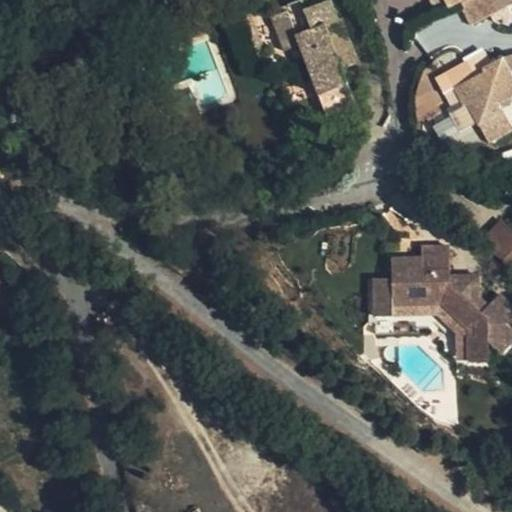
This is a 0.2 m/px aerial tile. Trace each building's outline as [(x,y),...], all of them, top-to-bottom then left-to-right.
[(301,45),(318,92),(327,116),(356,107),(342,70),(360,63),(348,31),(343,32),(338,20),(331,0),(299,0),(300,2),(270,12),(284,51),(286,50),(301,45)] [(511,6),(511,0),(463,0),(461,1),(463,8),(461,10),(470,27),(511,6)] [(237,37),(232,39),(242,66),(272,56),(256,13),(232,21),(237,37)] [(343,32),(348,31),(344,18),(338,20),(343,32)] [(226,23),(232,39),(237,37),(232,21),(226,23)] [(417,36),(426,52),(448,39),(439,23),(417,36)] [(303,97),(318,92),(301,45),(286,50),(303,97)] [(272,56),(242,66),(246,77),(276,66),(272,56)] [(467,103),(479,125),(502,113),(497,104),(511,95),(511,76),(503,59),(482,68),(485,72),(455,87),(464,105),(467,103)] [(502,113),(479,125),(482,133),(506,120),(502,113)] [(511,230),(509,228),(489,249),(511,272),(511,230)] [(450,245),(422,245),(422,256),(394,256),(392,274),(374,274),(374,310),(391,310),(392,299),(440,299),(467,327),(466,361),(489,362),(489,345),(500,355),(511,342),(511,332),(505,326),(511,318),(511,310),(498,295),(487,307),(478,299),(478,277),(451,276),(450,245)] [(290,458),(249,511),(352,511),(333,500),(340,486),(326,476),(317,491),(307,485),(313,473),(290,458)]
